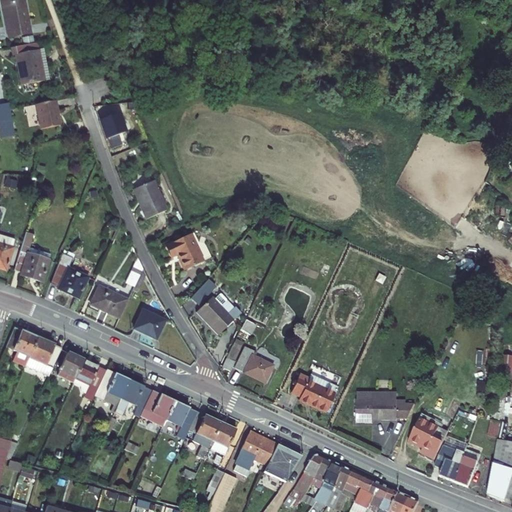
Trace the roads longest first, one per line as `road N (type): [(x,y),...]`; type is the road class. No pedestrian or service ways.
road 1 (residential): [(79,85),(127,219),(200,354),(202,387)]
road 2 (tertiary): [(202,387),(479,511)]
road 3 (tertiary): [(3,298),(202,387)]
